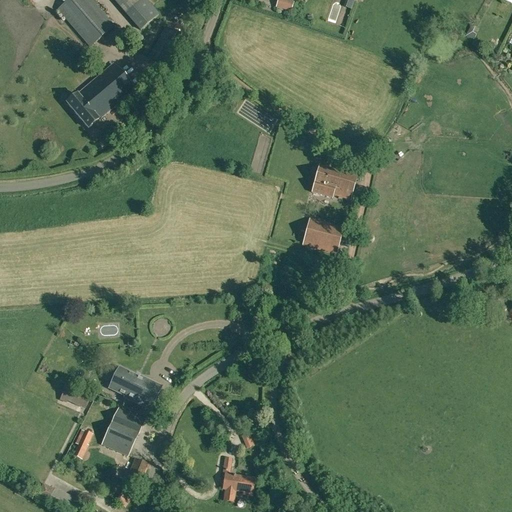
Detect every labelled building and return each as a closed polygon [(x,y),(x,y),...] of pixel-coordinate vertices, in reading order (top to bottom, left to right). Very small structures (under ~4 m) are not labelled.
[(90,48),(114,27),(90,0),(70,0),(58,11),(90,48)] [(159,15),(145,0),(114,0),(140,31),(159,15)] [(284,0),(278,0),(276,8),(291,13),(294,3),(284,0)] [(472,25),(466,36),(474,41),(478,34),(475,32),(477,29),(472,25)] [(166,28),(150,59),(171,70),(187,40),(166,28)] [(114,65),(67,104),(88,130),(135,90),(114,65)] [(357,177),(338,172),(320,167),(312,194),(332,200),(333,196),(350,201),(357,177)] [(302,246),(336,255),(343,229),(310,220),(302,246)] [(125,397),(124,399),(151,411),(162,387),(141,377),(140,378),(119,368),(109,390),(125,397)] [(82,396),(70,391),(65,389),(61,400),(66,402),(85,409),(90,396),(83,393),(82,396)] [(118,408),(103,446),(129,457),(145,420),(118,408)] [(248,425),(252,422),(249,417),(244,420),(234,426),(239,432),(248,425)] [(78,446),(86,450),(93,435),(85,431),(78,446)] [(235,492),(252,494),(254,479),(230,476),(232,460),(225,459),(222,476),(225,477),(223,490),(225,491),(224,501),(234,503),(235,492)] [(141,484),(147,465),(134,461),(128,480),(141,484)] [(116,502),(125,509),(131,500),(140,487),(138,486),(129,482),(116,502)] [(37,496),(40,498),(47,502),(65,511),(70,511),(71,511),(73,511),(77,506),(74,505),(77,501),(55,488),(54,490),(44,484),(37,496)]
